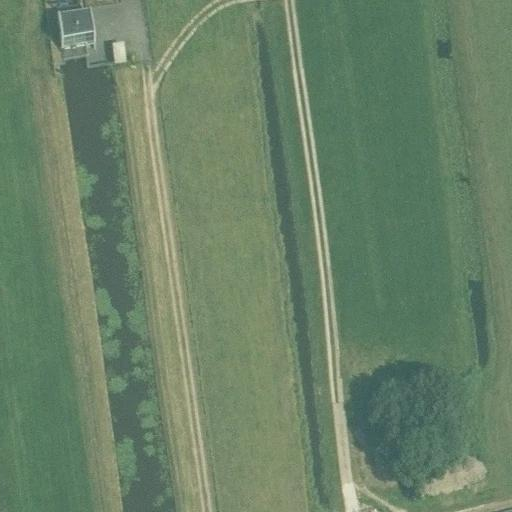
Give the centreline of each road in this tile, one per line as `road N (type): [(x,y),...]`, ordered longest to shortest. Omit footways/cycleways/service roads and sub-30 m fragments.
road 1 (track): [(360,511),(290,0)]
road 2 (track): [(147,93),(204,511)]
road 3 (track): [(125,12),(141,40),(147,93),(179,34),(216,5),(247,0)]
